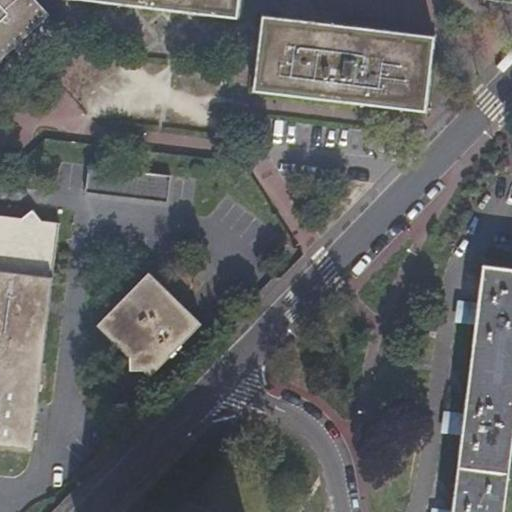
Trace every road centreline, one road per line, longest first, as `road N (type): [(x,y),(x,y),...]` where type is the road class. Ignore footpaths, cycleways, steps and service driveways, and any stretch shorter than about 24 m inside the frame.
road 1 (residential): [(216,389),(511,77)]
road 2 (residential): [(340,511),(331,437),(273,400),(216,389)]
road 3 (residential): [(90,511),(216,389)]
